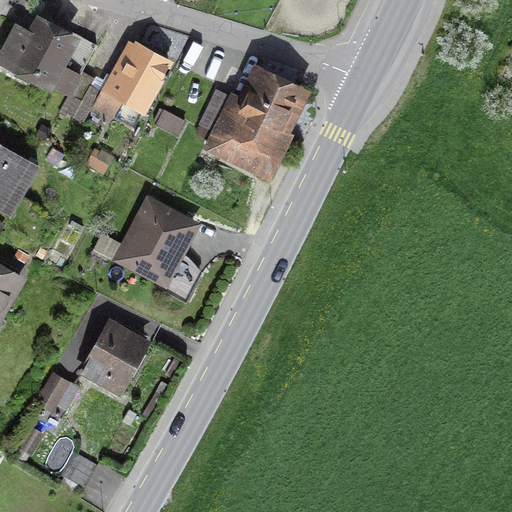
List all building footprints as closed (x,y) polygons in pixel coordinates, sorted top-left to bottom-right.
[(70,95),(79,74),(77,64),(85,47),(93,50),(96,46),(64,31),(31,16),(18,20),(1,59),(70,95)] [(105,86),(94,105),(142,130),(178,63),(130,39),(105,86)] [(316,89),(258,64),(241,94),(233,90),(208,148),(278,181),(316,89)] [(94,105),(105,86),(79,74),(70,95),(72,118),(84,125),(94,105)] [(187,122),(165,112),(159,124),(181,135),(187,122)] [(42,169),(0,144),(0,210),(13,218),(42,169)] [(205,223),(150,195),(114,263),(171,291),(205,223)] [(0,332),(32,276),(0,259),(0,332)] [(189,304),(203,278),(187,269),(173,296),(189,304)] [(155,335),(111,316),(83,375),(127,393),(155,335)] [(78,390),(53,376),(37,402),(62,417),(78,390)] [(99,466),(76,451),(62,474),(85,489),(99,466)]
